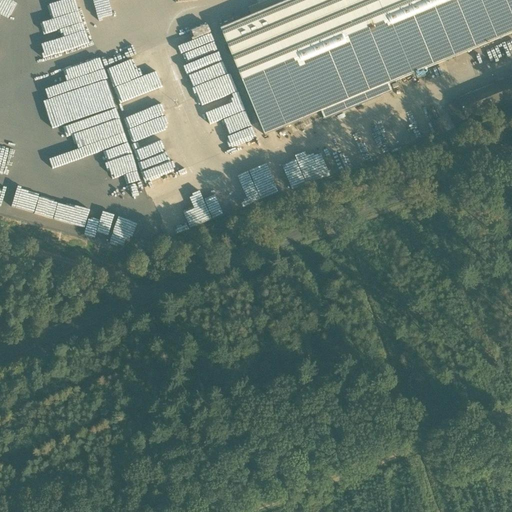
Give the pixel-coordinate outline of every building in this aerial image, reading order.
[(87,0),(69,0),(46,6),(51,23),(35,27),(42,54),(98,39),(87,0)] [(94,0),(96,5),(113,1),(119,30),(133,27),(127,0),(94,0)] [(511,33),(511,0),(293,0),(252,17),(233,25),(221,30),(265,136),(321,113),(324,120),(392,92),(389,84),(511,33)] [(269,0),(248,9),(252,17),(293,0),(269,0)] [(220,26),(221,30),(233,25),(232,21),(220,26)] [(511,79),(459,101),(460,102),(447,108),(454,125),(467,120),(511,101),(511,79)] [(305,150),(317,181),(337,173),(326,143),(305,150)] [(182,198),(170,201),(176,219),(166,222),(169,233),(161,236),(162,239),(201,227),(197,213),(188,216),(182,198)]
